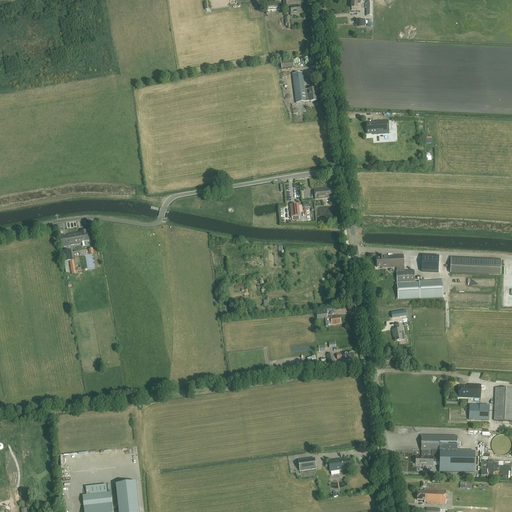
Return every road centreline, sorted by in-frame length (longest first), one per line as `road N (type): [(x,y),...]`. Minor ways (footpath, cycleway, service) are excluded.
road 1 (unclassified): [(0,231),(87,217),(155,224),(176,195),(343,167)]
road 2 (track): [(0,417),(335,369)]
road 3 (tertiary): [(343,167),(318,0)]
road 4 (tertiary): [(394,511),(372,365)]
